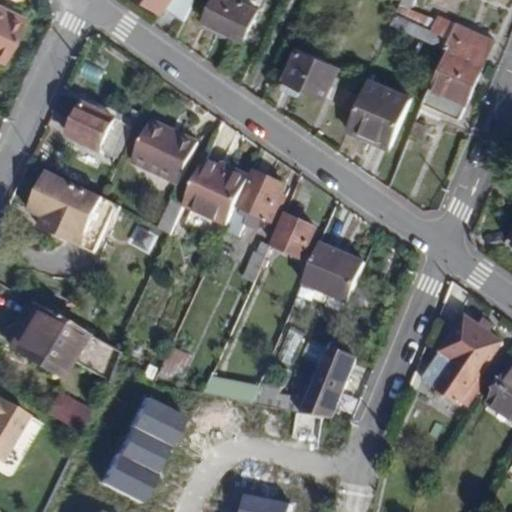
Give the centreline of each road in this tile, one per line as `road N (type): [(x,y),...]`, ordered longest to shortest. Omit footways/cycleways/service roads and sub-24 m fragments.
road 1 (residential): [(82,3),(444,247)]
road 2 (residential): [(444,247),(360,468)]
road 3 (residential): [(360,468),(241,451),(219,460),(195,511)]
road 4 (residential): [(0,179),(82,3)]
road 5 (residential): [(511,83),(444,247)]
